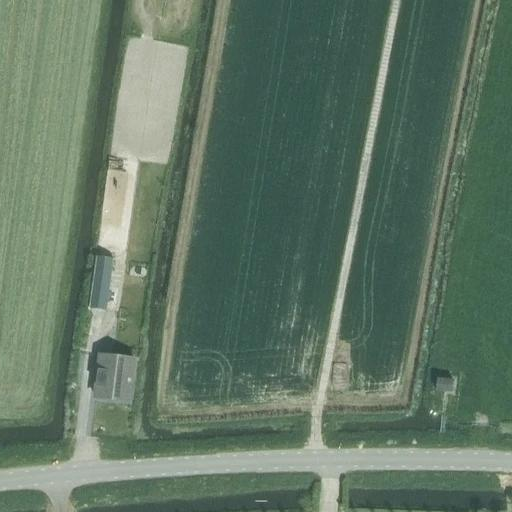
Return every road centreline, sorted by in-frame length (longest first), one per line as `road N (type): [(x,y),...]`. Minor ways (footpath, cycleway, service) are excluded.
road 1 (unclassified): [(0,482),(119,467),(511,463)]
road 2 (track): [(396,0),(319,407),(318,460)]
